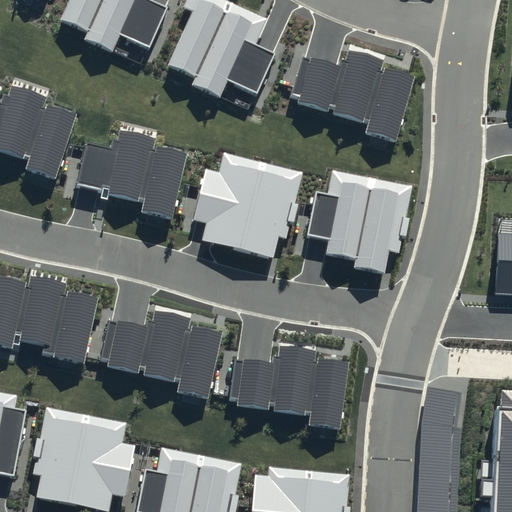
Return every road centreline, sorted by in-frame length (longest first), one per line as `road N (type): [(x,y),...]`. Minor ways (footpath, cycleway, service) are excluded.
road 1 (residential): [(410,327),(0,232)]
road 2 (residential): [(410,327),(446,220),(463,34)]
road 3 (residential): [(386,511),(393,399),(410,327)]
road 4 (residential): [(463,34),(339,0)]
